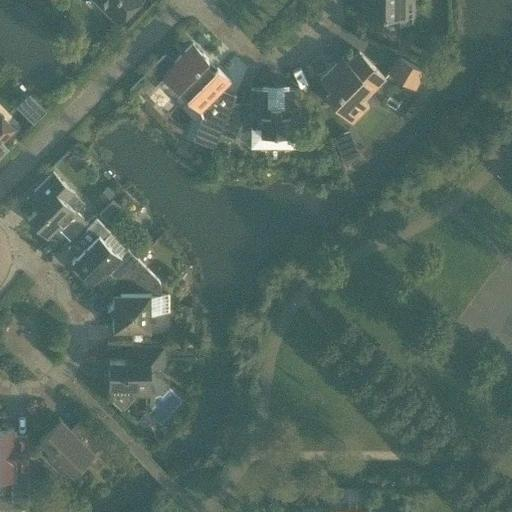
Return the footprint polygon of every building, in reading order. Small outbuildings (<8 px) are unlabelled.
[(95,0),(118,22),(119,21),(122,24),(134,11),(131,8),(138,0),(95,0)] [(412,0),(362,0),(363,15),(384,15),(384,21),(384,23),(384,24),(385,25),(386,27),(387,28),(388,28),(391,29),(392,29),(394,28),(396,27),(397,26),(397,25),(398,24),(399,22),(399,21),(399,0),(412,0)] [(162,73),(199,110),(230,80),(217,67),(214,70),(204,61),(208,58),(193,42),(162,73)] [(320,80),(329,89),(324,94),(351,122),(368,105),(363,100),(385,78),(359,51),(347,63),(342,64),(339,67),(336,63),(320,80)] [(397,55),(387,72),(415,88),(424,71),(397,55)] [(251,128),(251,147),(299,146),(299,128),(289,128),(289,116),(299,116),(299,88),(282,88),(282,94),(268,94),(268,88),(251,88),(251,116),(261,116),(261,128),(251,128)] [(29,93),(16,106),(32,123),(32,124),(45,111),(46,111),(40,105),(29,93)] [(202,116),(193,139),(213,148),(219,135),(223,125),(202,116)] [(0,155),(8,148),(8,147),(0,139),(0,137),(4,138),(11,131),(11,125),(4,118),(0,117),(0,155)] [(223,125),(219,135),(233,140),(237,129),(224,123),(223,125)] [(350,131),(333,137),(342,160),(359,153),(350,131)] [(53,171),(34,190),(27,197),(37,207),(27,217),(46,236),(57,225),(60,228),(76,211),(65,200),(74,191),(53,171)] [(116,278),(136,257),(127,248),(116,259),(99,242),(110,231),(97,218),(85,229),(94,238),(71,261),(77,266),(73,270),(91,287),(95,282),(93,280),(104,268),(107,271),(108,270),(116,278)] [(120,302),(112,302),(107,308),(112,313),(112,329),(150,329),(150,311),(169,311),(169,293),(159,293),(159,282),(136,257),(116,278),(111,283),(120,291),(120,302)] [(180,344),(166,344),(166,360),(180,360),(180,344)] [(123,345),(123,359),(108,359),(108,387),(110,387),(110,391),(108,391),(108,397),(121,409),(133,397),(132,392),(150,392),(149,365),(164,365),(164,345),(151,345),(123,345)] [(143,413),(135,422),(145,431),(153,422),(143,413)] [(63,464),(73,473),(94,453),(93,452),(103,442),(84,424),(75,434),(60,419),(39,439),(49,449),(44,454),(59,468),(63,464)] [(13,469),(27,469),(27,435),(13,435),(13,428),(0,427),(0,476),(13,476),(13,469)]
